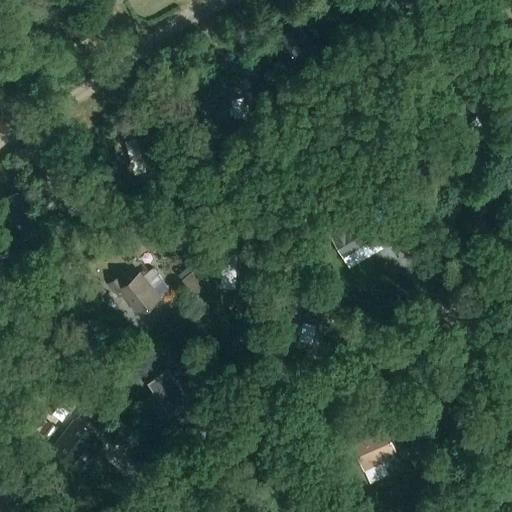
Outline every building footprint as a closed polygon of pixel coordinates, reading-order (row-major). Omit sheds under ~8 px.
[(285,29),(306,60),(322,49),(301,18),(285,29)] [(372,38),(360,46),(366,55),(378,46),(372,38)] [(280,59),(273,64),(278,74),(286,70),(280,59)] [(167,141),(154,142),(155,153),(167,152),(167,141)] [(63,184),(76,214),(87,209),(75,179),(63,184)] [(23,188),(8,196),(28,234),(43,226),(23,188)] [(364,200),(357,189),(349,195),(356,205),(364,200)] [(345,257),(377,237),(359,208),(327,228),(345,257)] [(263,221),(251,223),(252,231),(264,230),(263,221)] [(239,285),(241,243),(226,242),(225,284),(239,285)] [(163,297),(141,269),(125,282),(118,274),(109,281),(120,295),(122,294),(128,301),(129,300),(141,314),(163,297)] [(108,290),(102,282),(92,290),(98,298),(108,290)] [(336,292),(343,300),(350,294),(343,286),(336,292)] [(296,294),(294,293),(283,334),(313,342),(317,327),(324,301),(296,294)] [(172,415),(192,401),(169,368),(149,382),(172,415)] [(70,411),(75,404),(66,397),(61,403),(70,411)] [(86,448),(93,454),(104,441),(76,419),(55,446),(75,461),(86,448)] [(353,442),(365,470),(385,462),(382,455),(397,449),(388,426),(353,442)] [(179,437),(176,430),(166,437),(170,443),(179,437)] [(0,449),(0,464),(12,463),(10,448),(0,449)] [(14,476),(0,478),(0,511),(8,511),(19,511),(14,476)] [(302,511),(313,505),(301,485),(271,504),(275,511),(302,511)]
